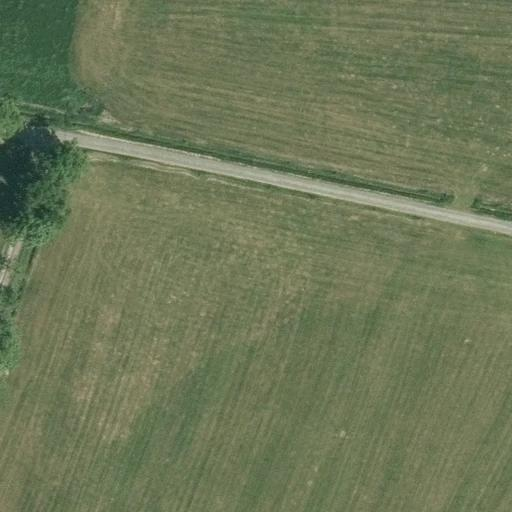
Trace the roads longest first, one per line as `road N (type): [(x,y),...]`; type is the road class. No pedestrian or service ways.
road 1 (unclassified): [(43,133),(511,231)]
road 2 (unclassified): [(43,133),(0,265)]
